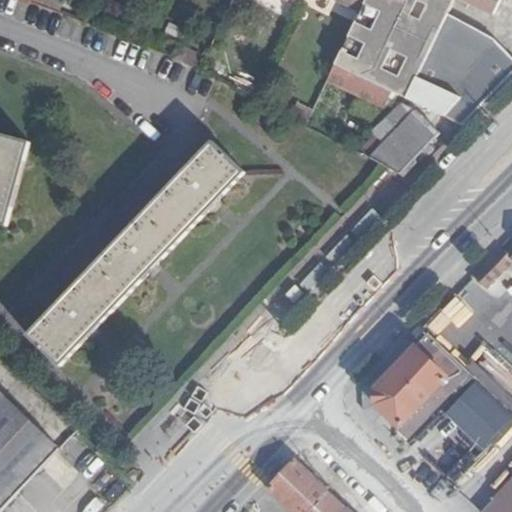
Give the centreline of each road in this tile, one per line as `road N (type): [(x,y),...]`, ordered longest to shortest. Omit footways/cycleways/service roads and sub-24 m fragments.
road 1 (primary): [(511,124),(147,511)]
road 2 (primary): [(300,405),(511,189)]
road 3 (unclassified): [(414,511),(300,405)]
road 4 (primary): [(200,511),(300,405)]
